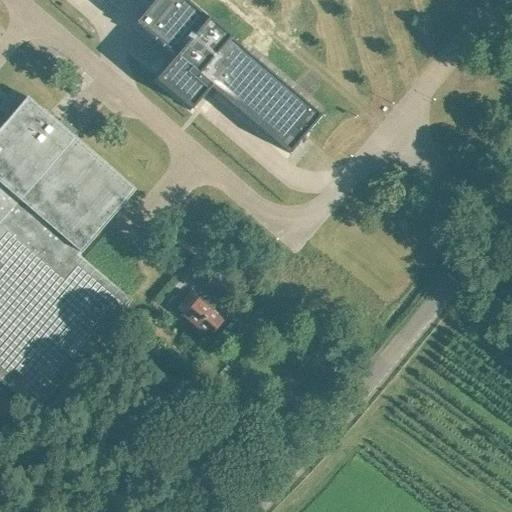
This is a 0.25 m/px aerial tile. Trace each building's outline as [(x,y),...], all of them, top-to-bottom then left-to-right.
[(156,80),(192,110),(211,88),(290,155),(322,117),(232,39),(233,38),(209,18),(208,19),(185,0),(156,0),(136,24),(176,57),(156,80)] [(27,97),(0,128),(0,182),(79,255),(82,252),(108,222),(135,190),(74,137),(77,133),(62,120),(59,124),(27,97)] [(0,380),(36,411),(130,301),(79,255),(0,182),(0,380)] [(214,306),(201,295),(194,289),(178,309),(184,314),(182,317),(207,339),(225,319),(220,315),(219,315),(211,309),(214,306)] [(511,327),(511,302),(500,317),(511,327)]
